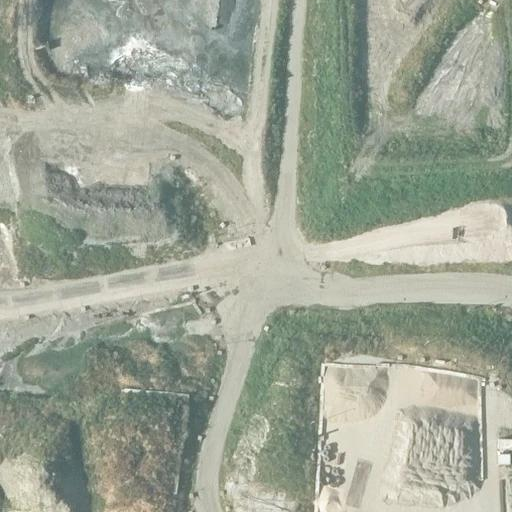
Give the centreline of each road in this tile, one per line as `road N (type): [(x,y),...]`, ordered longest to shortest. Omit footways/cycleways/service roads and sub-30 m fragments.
road 1 (unknown): [(263,282),(281,0)]
road 2 (unknown): [(263,282),(143,283),(0,325)]
road 3 (unknown): [(263,282),(203,474),(209,511)]
road 4 (unknown): [(511,290),(346,285)]
